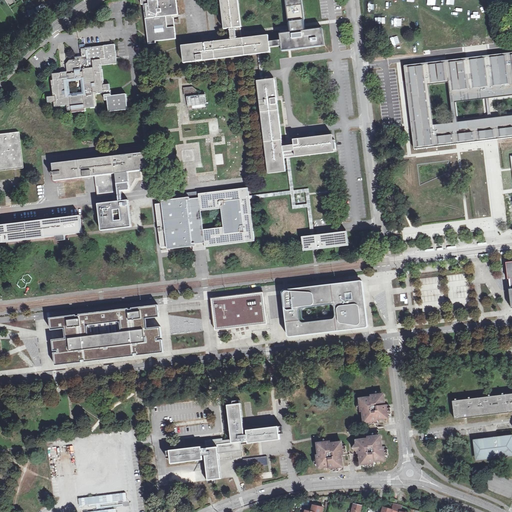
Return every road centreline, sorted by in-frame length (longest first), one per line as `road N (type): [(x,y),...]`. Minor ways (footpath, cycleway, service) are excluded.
road 1 (unclassified): [(391,334),(0,381)]
road 2 (unclassified): [(354,0),(391,334)]
road 3 (unclassified): [(391,334),(409,462)]
road 4 (unclassified): [(511,320),(391,334)]
road 5 (tertiary): [(92,0),(0,78)]
